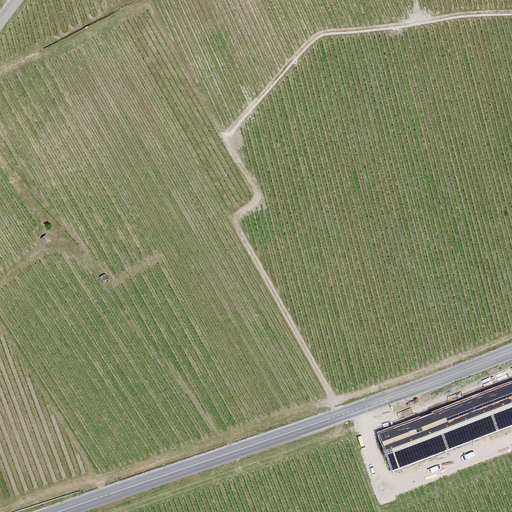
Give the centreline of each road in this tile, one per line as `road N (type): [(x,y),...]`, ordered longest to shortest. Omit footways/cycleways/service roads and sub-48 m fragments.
road 1 (secondary): [(61,511),(511,351)]
road 2 (track): [(511,12),(323,32),(226,136)]
